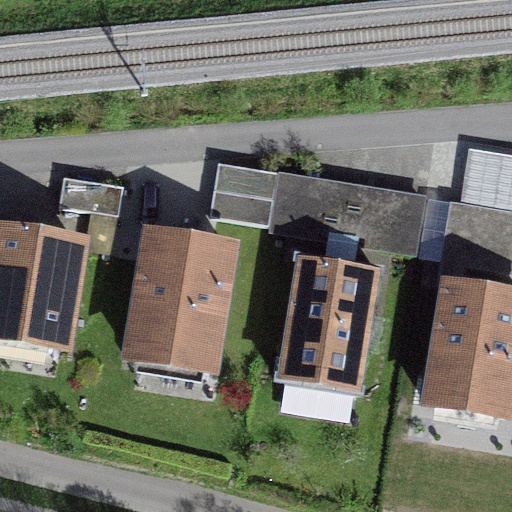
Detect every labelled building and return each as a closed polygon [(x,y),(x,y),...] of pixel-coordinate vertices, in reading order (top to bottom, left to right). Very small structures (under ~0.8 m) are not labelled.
[(461,209),(511,216),(511,158),(470,152),(461,209)] [(269,230),(278,176),(219,167),(210,220),(269,230)] [(423,198),(286,175),(277,232),(414,254),(423,198)] [(123,190),(64,181),(59,210),(94,216),(88,251),(111,254),(116,219),(119,220),(123,190)] [(511,216),(461,209),(452,207),(443,263),(511,273),(511,216)] [(79,249),(0,237),(0,338),(63,348),(79,249)] [(230,253),(151,241),(132,359),(211,372),(230,253)] [(379,276),(298,263),(279,384),(360,397),(379,276)] [(511,388),(511,299),(447,289),(428,407),(507,420),(511,388)]
